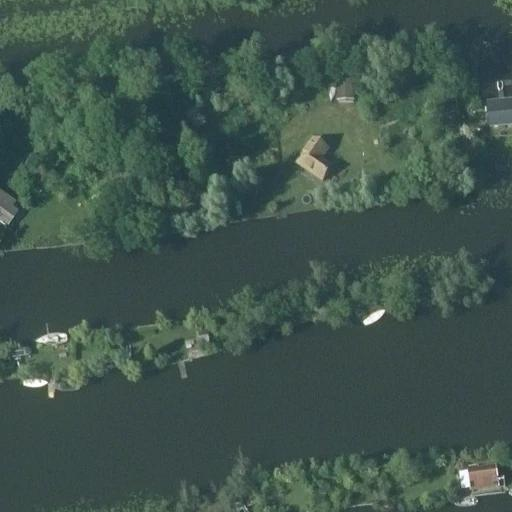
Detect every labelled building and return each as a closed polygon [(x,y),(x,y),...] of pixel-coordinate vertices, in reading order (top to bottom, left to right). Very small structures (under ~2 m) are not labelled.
[(353,81),(336,81),(337,102),(354,101),(353,81)] [(511,100),(485,103),(488,130),(511,127),(511,100)] [(339,159),(311,141),(294,167),(321,184),(339,159)] [(15,205),(0,194),(0,224),(7,230),(18,215),(11,211),(15,205)] [(466,470),(467,495),(499,492),(496,467),(466,470)]
